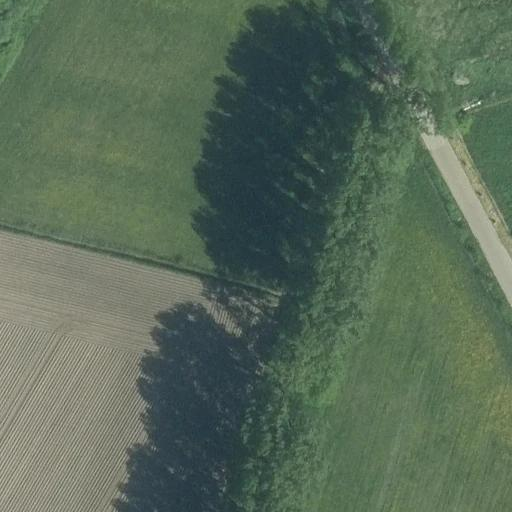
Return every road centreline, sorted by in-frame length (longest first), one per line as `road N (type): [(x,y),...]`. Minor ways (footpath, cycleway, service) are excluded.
road 1 (track): [(249,511),(388,51)]
road 2 (tertiary): [(511,291),(361,0)]
